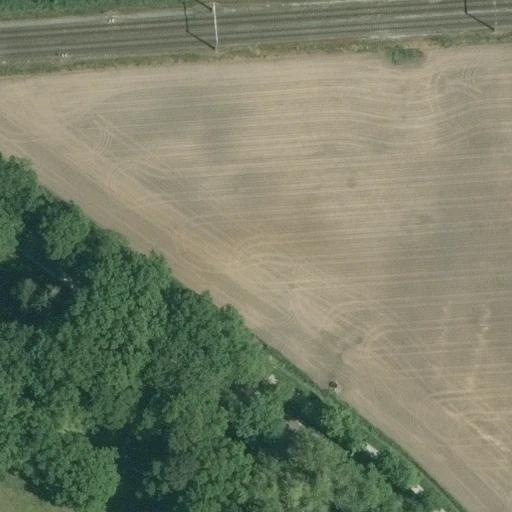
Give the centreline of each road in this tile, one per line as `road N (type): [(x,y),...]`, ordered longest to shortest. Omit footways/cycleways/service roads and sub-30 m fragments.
road 1 (tertiary): [(395,511),(326,454),(0,225)]
road 2 (track): [(0,383),(148,393),(188,384),(204,369)]
